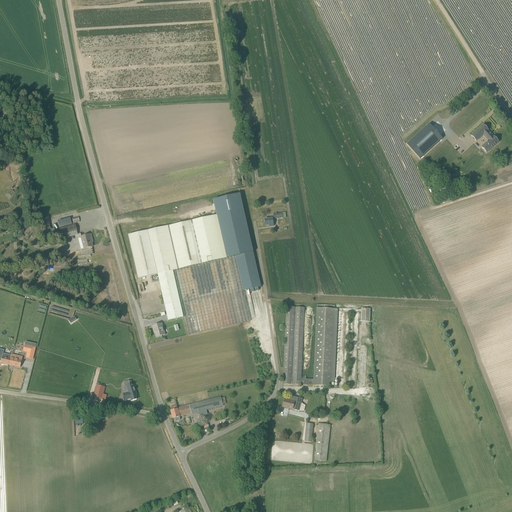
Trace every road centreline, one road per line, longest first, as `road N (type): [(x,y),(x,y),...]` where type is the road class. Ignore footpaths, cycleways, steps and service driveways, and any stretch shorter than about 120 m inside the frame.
road 1 (unclassified): [(162,415),(58,0)]
road 2 (unclassified): [(180,456),(274,397),(254,234)]
road 3 (unclassified): [(0,393),(162,415)]
road 4 (track): [(436,0),(511,120)]
